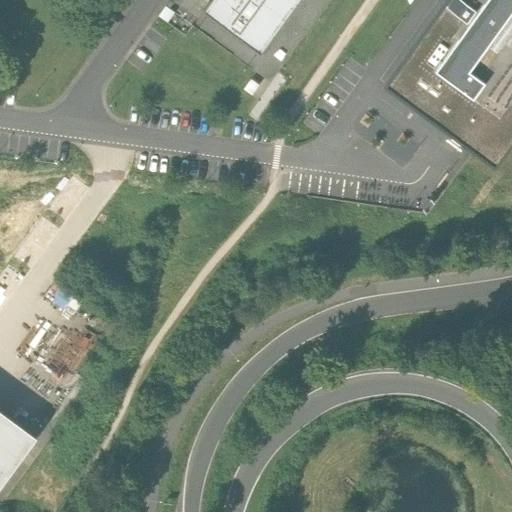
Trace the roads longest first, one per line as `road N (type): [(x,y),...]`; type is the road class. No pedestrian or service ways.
road 1 (track): [(373,0),(281,126),(272,191),(150,352),(67,511)]
road 2 (trunk): [(511,290),(381,307),(297,336),(263,361),(222,411),(196,468),(190,511)]
road 3 (trunk): [(233,511),(239,486),(285,423),(337,395),(393,382),(450,393),(494,423),(511,448)]
road 4 (unclassified): [(74,128),(317,159)]
road 5 (unclassified): [(148,0),(96,71),(74,128)]
